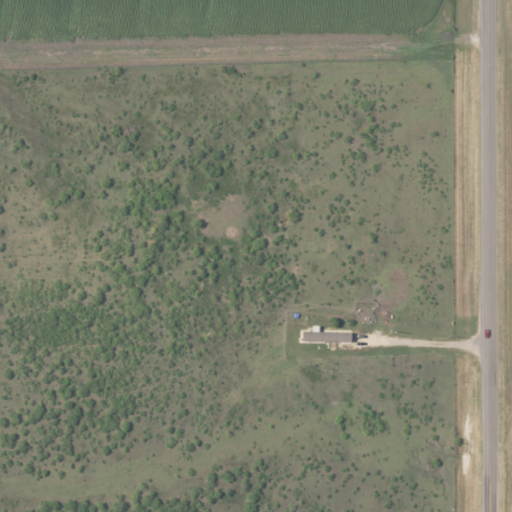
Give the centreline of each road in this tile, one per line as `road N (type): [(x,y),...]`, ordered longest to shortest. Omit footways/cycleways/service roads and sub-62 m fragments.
road 1 (tertiary): [(486,511),(485,0)]
road 2 (track): [(450,42),(0,52)]
